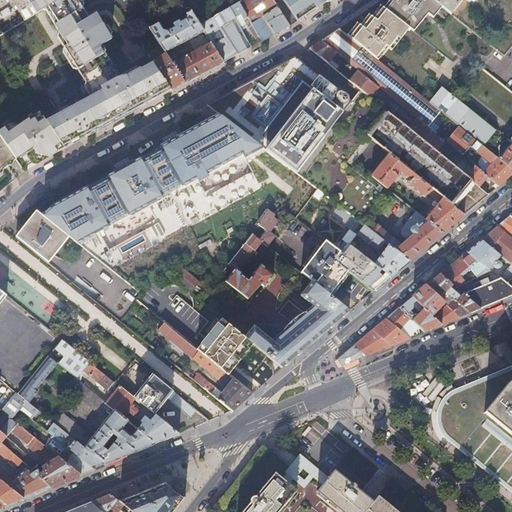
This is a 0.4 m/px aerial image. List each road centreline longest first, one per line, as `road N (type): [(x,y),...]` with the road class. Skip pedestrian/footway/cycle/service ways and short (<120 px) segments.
road 1 (residential): [(0,212),(37,182),(353,0)]
road 2 (residential): [(511,193),(308,363)]
road 3 (tertiary): [(34,511),(247,427)]
road 4 (tertiary): [(316,395),(511,314)]
road 5 (residential): [(457,511),(316,395)]
